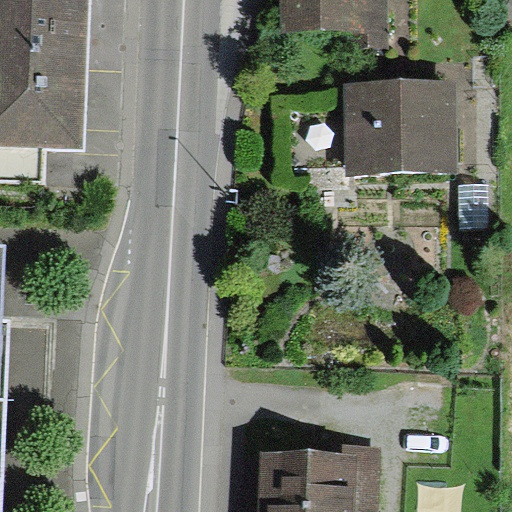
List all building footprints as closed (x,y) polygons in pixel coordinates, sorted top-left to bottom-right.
[(0,0),(0,35),(90,38),(91,0),(0,0)] [(279,0),(280,35),(369,35),(369,48),(388,48),(388,0),(279,0)] [(88,97),(90,38),(0,35),(0,158),(85,162),(88,97)] [(401,82),(346,83),(347,176),(459,175),(458,82),(401,82)] [(488,188),(460,188),(460,234),(488,233),(488,188)] [(342,455),(263,453),(260,511),(357,511),(358,509),(380,509),(383,442),(343,442),(342,455)]
